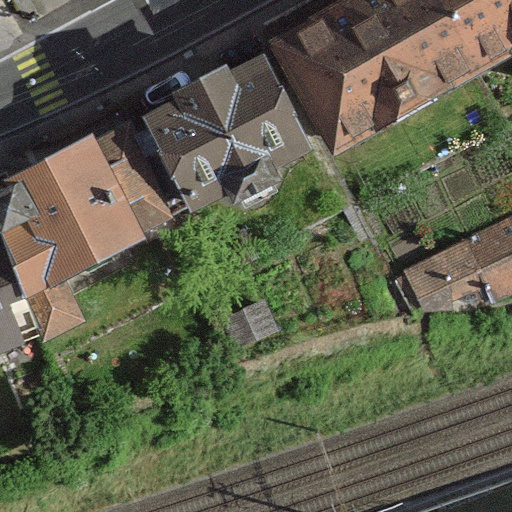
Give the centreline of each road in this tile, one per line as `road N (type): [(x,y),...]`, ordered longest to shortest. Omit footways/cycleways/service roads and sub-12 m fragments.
road 1 (secondary): [(183,0),(0,93)]
road 2 (motorway): [(0,87),(150,0)]
